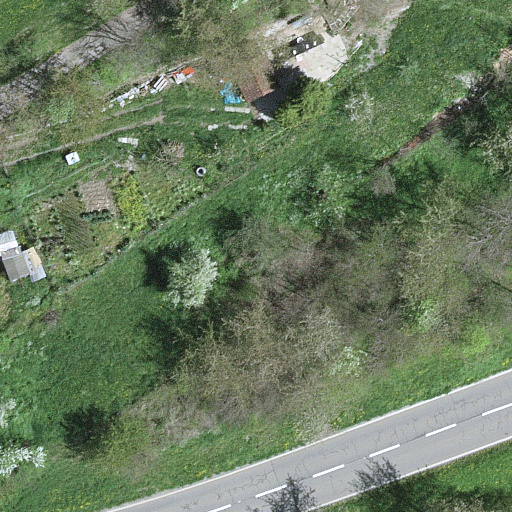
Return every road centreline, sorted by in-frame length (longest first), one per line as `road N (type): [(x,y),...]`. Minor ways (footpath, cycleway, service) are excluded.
road 1 (tertiary): [(511,404),(208,511)]
road 2 (track): [(0,92),(165,0)]
